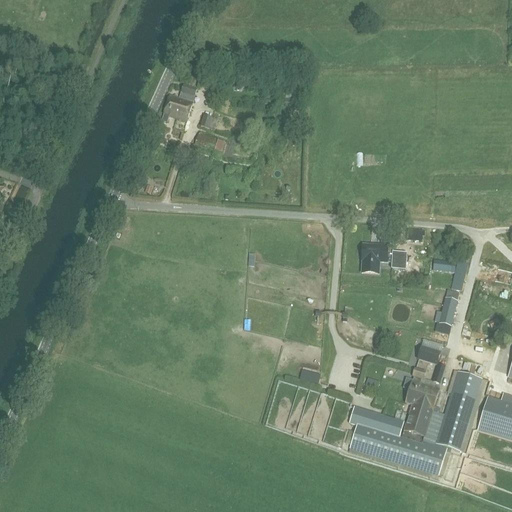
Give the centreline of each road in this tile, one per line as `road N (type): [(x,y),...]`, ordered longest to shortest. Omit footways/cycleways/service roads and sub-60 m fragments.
road 1 (tertiary): [(0,444),(203,0)]
road 2 (unclassified): [(0,273),(39,188),(0,173)]
